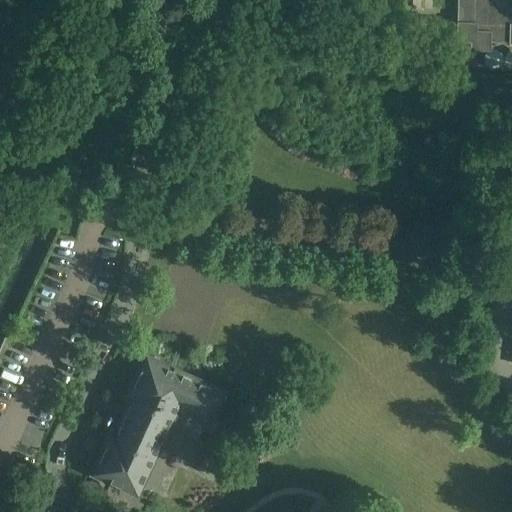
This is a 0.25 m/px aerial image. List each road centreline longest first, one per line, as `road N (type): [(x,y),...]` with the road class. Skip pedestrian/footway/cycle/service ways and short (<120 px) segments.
road 1 (residential): [(511,270),(143,213)]
road 2 (residential): [(72,511),(59,481),(62,439),(130,291),(143,213)]
road 3 (tertiary): [(0,240),(82,62)]
